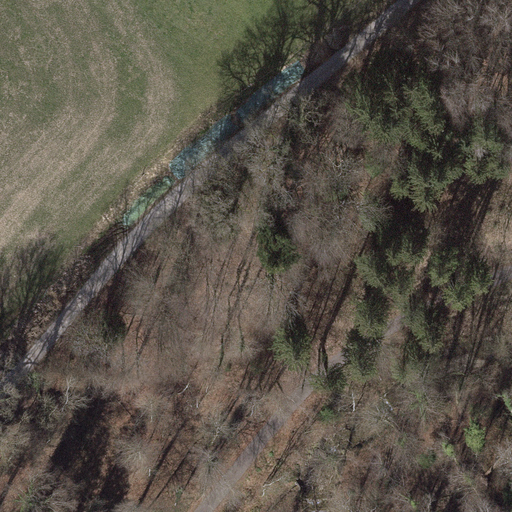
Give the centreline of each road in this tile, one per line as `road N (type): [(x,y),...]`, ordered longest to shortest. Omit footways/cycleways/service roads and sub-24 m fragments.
road 1 (track): [(0,370),(183,192),(410,0)]
road 2 (track): [(203,511),(322,371),(385,328),(511,271)]
